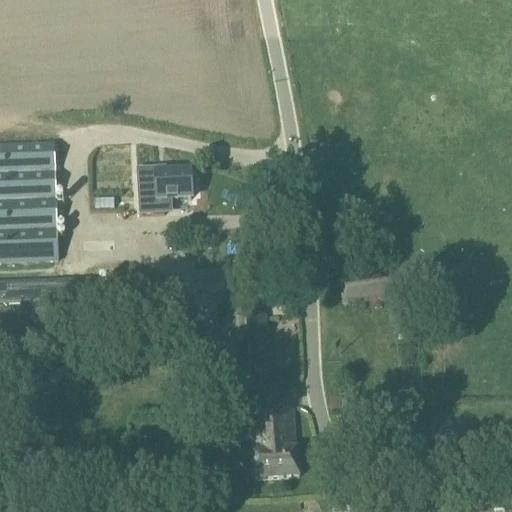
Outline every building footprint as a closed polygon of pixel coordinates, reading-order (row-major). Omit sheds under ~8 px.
[(0,149),(0,266),(58,265),(55,148),(0,149)] [(191,175),(157,177),(157,180),(139,181),(140,198),(158,198),(158,204),(192,203),(191,175)] [(381,251),(380,240),(369,241),(369,252),(381,251)] [(341,303),(398,298),(395,277),(338,281),(341,303)] [(0,337),(100,334),(98,284),(0,286),(0,337)] [(151,297),(123,299),(124,320),(152,318),(151,297)] [(273,376),(267,319),(260,319),(259,305),(228,307),(229,321),(223,322),(229,379),(273,376)] [(403,346),(388,347),(391,399),(405,399),(403,346)] [(330,416),(349,411),(346,392),(326,396),(330,416)] [(293,412),(250,415),(253,454),(251,454),(253,482),(298,479),(296,450),(295,450),(293,412)] [(230,455),(198,454),(198,473),(231,473),(230,455)]
